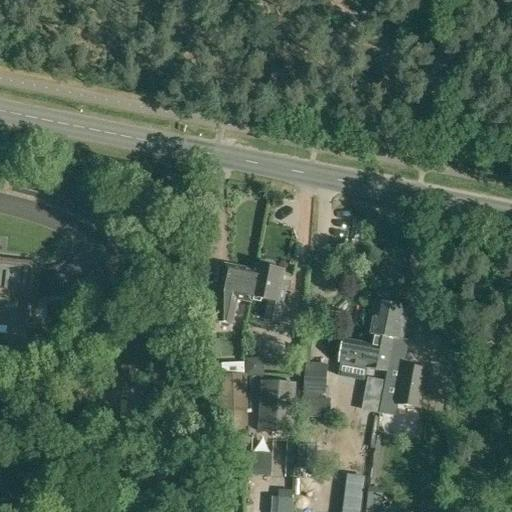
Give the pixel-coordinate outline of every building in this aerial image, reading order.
[(0,292),(28,296),(25,324),(29,324),(35,266),(0,262),(0,292)] [(257,272),(256,272),(226,266),(220,297),(219,323),(232,325),(237,300),(251,303),(252,298),(257,272)] [(257,272),(252,298),(269,301),(265,320),(279,323),(286,289),(281,288),(284,272),(257,267),(256,272),(257,272)] [(388,374),(389,367),(391,354),(394,340),(398,341),(404,309),(377,303),(369,345),(345,339),(339,362),(341,363),(338,375),(363,381),(366,369),(386,374),(388,374)] [(328,417),(329,400),(321,399),(321,394),(322,394),(322,393),(325,393),(327,367),(305,366),(304,393),(303,415),(328,417)] [(388,374),(386,374),(384,386),(373,384),(371,398),(382,400),(379,414),(390,416),(393,402),(396,403),(396,405),(419,409),(426,371),(403,367),(402,369),(389,367),(388,374)] [(223,432),(247,431),(247,427),(245,377),(221,378),(223,432)] [(443,384),(433,382),(431,394),(441,395),(443,384)] [(295,384),(263,383),(260,433),(292,434),(295,384)] [(478,426),(481,400),(459,396),(455,423),(478,426)] [(315,447),(300,446),(299,478),(313,478),(315,447)] [(367,511),(369,496),(339,492),(337,509),(367,511)]
